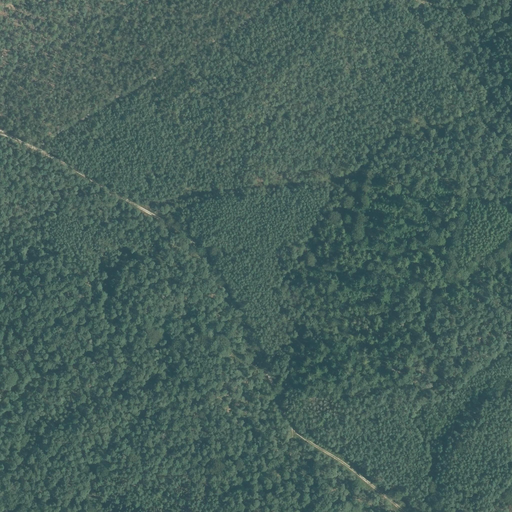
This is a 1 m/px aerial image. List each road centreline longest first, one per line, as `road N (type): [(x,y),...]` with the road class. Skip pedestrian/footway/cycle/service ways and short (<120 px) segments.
road 1 (track): [(0,131),(193,243),(245,326),(294,429)]
road 2 (track): [(35,148),(280,0)]
road 3 (track): [(294,429),(404,511)]
